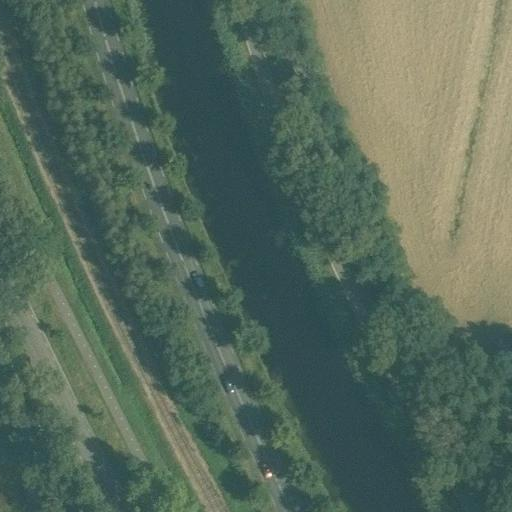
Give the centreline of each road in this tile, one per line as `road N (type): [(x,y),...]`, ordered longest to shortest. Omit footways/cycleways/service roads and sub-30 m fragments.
road 1 (unclassified): [(242,0),(335,258),(475,511)]
road 2 (primary): [(287,511),(167,238),(87,0)]
road 3 (secondary): [(118,511),(0,272)]
